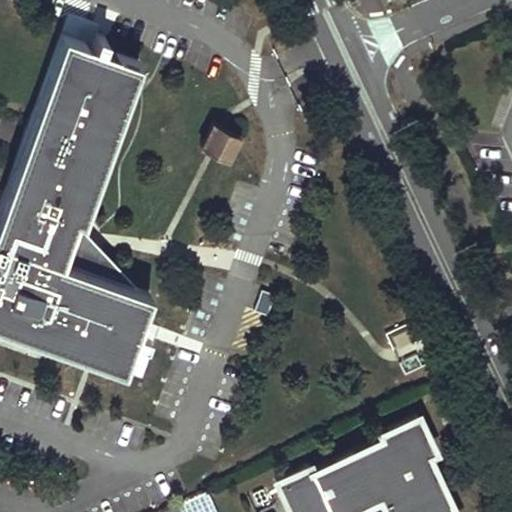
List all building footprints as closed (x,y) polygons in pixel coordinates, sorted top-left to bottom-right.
[(137,61),(58,34),(0,201),(0,327),(123,370),(149,292),(65,263),(59,261),(74,219),(80,222),(137,61)] [(236,132),(211,120),(199,145),(224,157),(236,132)] [(80,222),(74,219),(59,261),(65,263),(80,222)] [(428,331),(423,318),(393,333),(399,345),(428,331)] [(307,463),(273,479),(288,511),(322,511),(328,510),(328,511),(338,511),(377,494),(385,511),(452,511),(437,478),(427,482),(415,456),(424,452),(432,449),(415,413),(377,430),(380,436),(309,469),(307,463)] [(424,452),(415,456),(427,482),(437,478),(424,452)]
